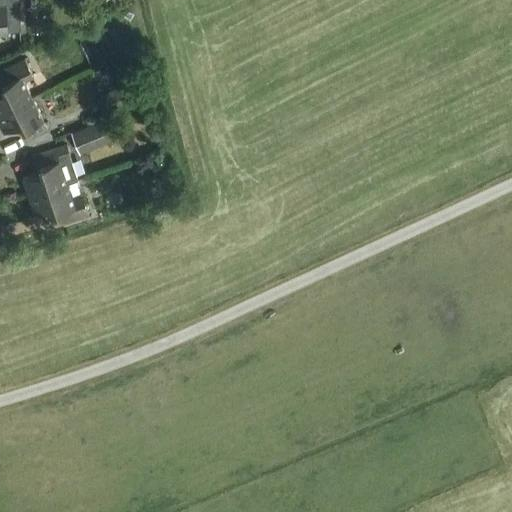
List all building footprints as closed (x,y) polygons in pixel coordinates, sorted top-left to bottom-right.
[(18,6),(17,0),(0,0),(0,33),(8,33),(7,7),(18,6)] [(90,56),(126,42),(118,20),(82,34),(90,56)] [(0,112),(30,98),(23,82),(32,78),(23,60),(0,71),(0,112)] [(129,80),(100,92),(108,112),(137,99),(129,80)] [(30,98),(0,112),(0,127),(3,133),(17,126),(24,142),(47,130),(30,98)] [(110,116),(71,132),(80,152),(118,136),(110,116)] [(37,171),(35,171),(23,175),(29,195),(65,183),(78,179),(68,143),(54,147),(32,154),(37,171)] [(65,183),(29,195),(34,212),(34,213),(46,209),(50,208),(55,225),(55,226),(90,216),(83,195),(80,196),(70,199),(65,183)]
